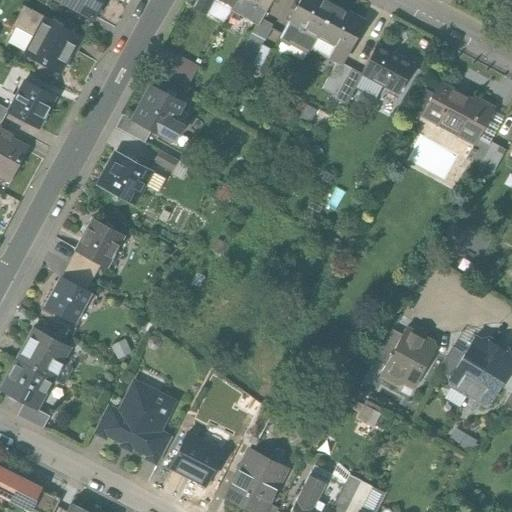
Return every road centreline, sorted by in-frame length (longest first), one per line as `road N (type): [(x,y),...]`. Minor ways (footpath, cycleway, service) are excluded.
road 1 (residential): [(157,0),(0,291)]
road 2 (residential): [(0,431),(161,511)]
